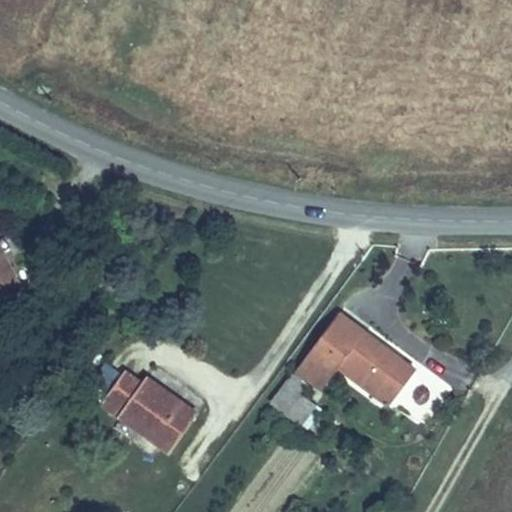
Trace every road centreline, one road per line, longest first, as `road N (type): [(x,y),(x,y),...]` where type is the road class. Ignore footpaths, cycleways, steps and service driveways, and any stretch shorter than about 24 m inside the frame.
road 1 (tertiary): [(511,220),(353,216),(257,200),(192,184),(0,99)]
road 2 (unknown): [(511,398),(445,511)]
